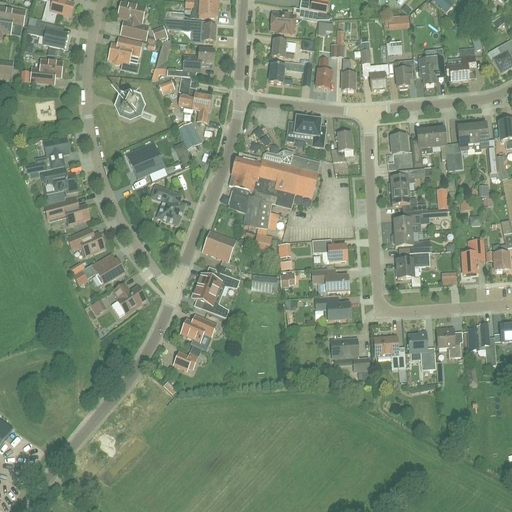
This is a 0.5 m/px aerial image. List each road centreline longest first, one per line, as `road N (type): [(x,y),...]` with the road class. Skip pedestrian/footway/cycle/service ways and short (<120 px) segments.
road 1 (residential): [(511,305),(382,307),(369,111)]
road 2 (residential): [(175,292),(102,191),(93,156),(85,64),(103,0)]
road 3 (tertiary): [(27,511),(130,378),(175,292)]
road 4 (tertiary): [(175,292),(221,172),(238,98)]
road 5 (residential): [(369,111),(474,99),(511,86)]
road 6 (residential): [(238,98),(369,111)]
